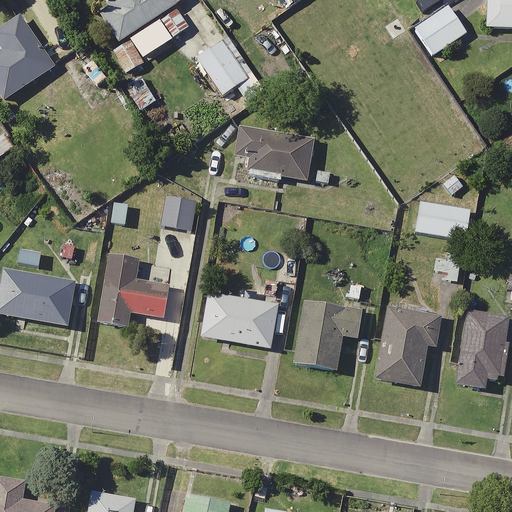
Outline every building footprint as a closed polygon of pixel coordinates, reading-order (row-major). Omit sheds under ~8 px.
[(152,18),(167,41),(188,27),(172,5),(179,0),(100,0),(104,6),(94,12),(132,69),(153,55),(136,29),(152,18)] [(511,0),(484,0),(483,25),(511,28),(511,0)] [(462,33),(443,5),(410,28),(429,56),(462,33)] [(0,100),(4,108),(29,92),(24,85),(49,69),(15,16),(0,24),(0,100)] [(244,80),(219,41),(193,58),(218,97),(244,80)] [(103,79),(90,60),(80,68),(94,86),(103,79)] [(152,103),(140,80),(123,88),(136,112),(152,103)] [(310,139),(237,128),(234,146),(247,148),(242,176),(276,181),(277,178),(303,182),(310,139)] [(0,154),(10,148),(0,134),(0,154)] [(466,210),(415,203),(411,234),(461,241),(466,210)] [(73,242),(58,240),(55,259),(70,261),(73,242)] [(433,252),(429,271),(437,272),(435,279),(452,283),(457,257),(433,252)] [(132,260),(106,255),(95,323),(123,327),(126,313),(159,319),(164,287),(129,281),(132,260)] [(70,281),(0,268),(0,314),(63,325),(70,281)] [(511,272),(506,271),(503,291),(509,292),(508,298),(511,298),(511,272)] [(361,285),(346,282),(343,300),(358,302),(361,285)] [(262,303),(265,289),(240,285),(237,299),(203,293),(196,338),(266,349),(273,305),(262,303)] [(357,308),(299,300),(289,364),(332,370),(337,336),(352,338),(357,308)] [(436,316),(381,309),(373,380),(416,385),(421,346),(432,347),(436,316)] [(504,317),(461,311),(450,384),(480,388),(482,376),(498,378),(503,345),(500,345),(504,317)] [(20,480),(0,476),(0,511),(49,511),(51,503),(17,497),(20,480)] [(128,511),(131,499),(90,491),(85,511),(128,511)] [(223,511),(226,503),(185,494),(181,511),(223,511)]
